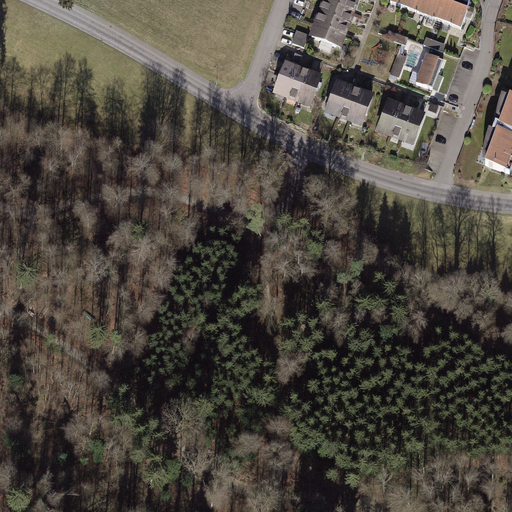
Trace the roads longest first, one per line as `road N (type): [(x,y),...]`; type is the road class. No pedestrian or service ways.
road 1 (track): [(0,303),(80,355),(236,491),(271,490),(374,511)]
road 2 (track): [(298,178),(264,268),(277,395),(287,447),(357,504)]
road 3 (track): [(511,367),(472,347),(382,271),(298,178)]
road 4 (track): [(0,204),(39,212),(130,191),(251,217),(280,214)]
road 5 (tertiary): [(239,111),(36,0)]
road 6 (tertiary): [(439,195),(305,149),(239,111)]
road 7 (residential): [(439,195),(486,62),(495,0)]
